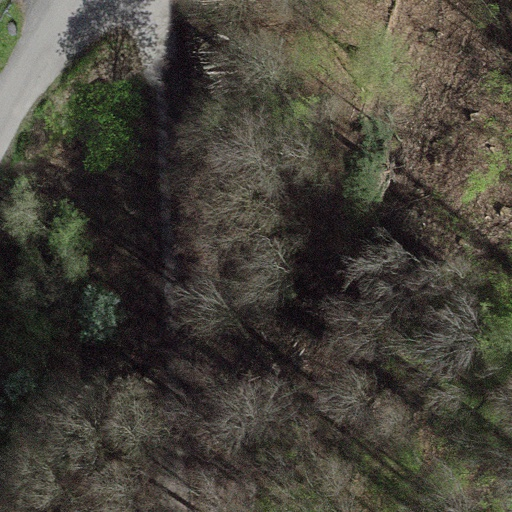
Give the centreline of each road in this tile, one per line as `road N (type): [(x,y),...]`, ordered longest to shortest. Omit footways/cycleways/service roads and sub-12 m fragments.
road 1 (track): [(154,0),(176,266),(183,511)]
road 2 (track): [(0,126),(80,0)]
